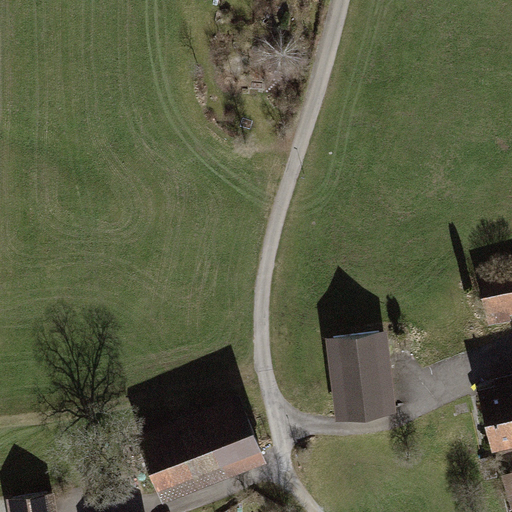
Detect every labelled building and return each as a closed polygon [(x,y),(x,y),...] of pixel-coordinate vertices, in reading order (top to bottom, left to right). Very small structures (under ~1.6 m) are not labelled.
[(482,329),(511,323),(511,278),(474,287),(482,329)] [(327,340),(335,417),(388,412),(380,334),(327,340)] [(511,385),(476,393),(489,451),(511,446),(511,385)] [(239,390),(199,405),(222,466),(262,451),(239,390)] [(222,466),(199,405),(137,428),(160,490),(222,466)] [(14,511),(53,511),(50,487),(12,492),(14,511)]
